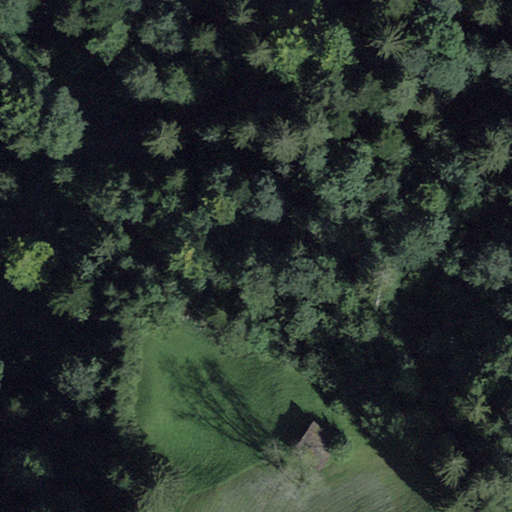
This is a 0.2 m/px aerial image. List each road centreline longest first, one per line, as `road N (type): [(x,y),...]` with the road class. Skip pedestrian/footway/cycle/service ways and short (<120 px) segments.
road 1 (track): [(235,87),(59,166),(34,196),(0,301)]
road 2 (track): [(511,75),(414,89),(286,75),(235,87)]
